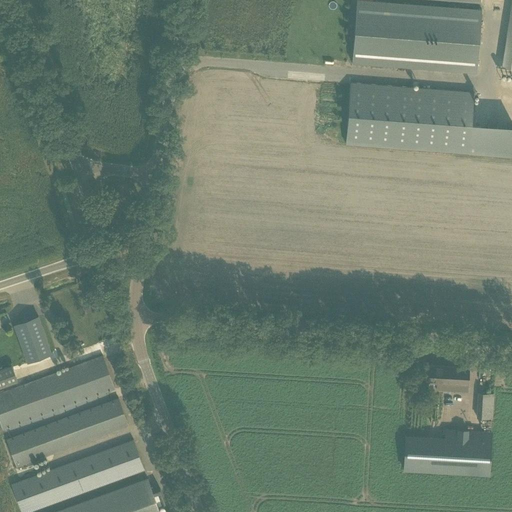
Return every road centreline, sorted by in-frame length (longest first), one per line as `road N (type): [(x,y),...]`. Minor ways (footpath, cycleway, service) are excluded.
road 1 (unclassified): [(134,313),(511,344)]
road 2 (unclassified): [(198,511),(134,313)]
road 3 (unclassified): [(0,286),(83,258),(92,246),(98,232),(76,161)]
road 4 (unclassified): [(155,173),(185,0)]
road 5 (unclassified): [(76,161),(17,0)]
road 6 (unclassified): [(134,313),(155,173)]
